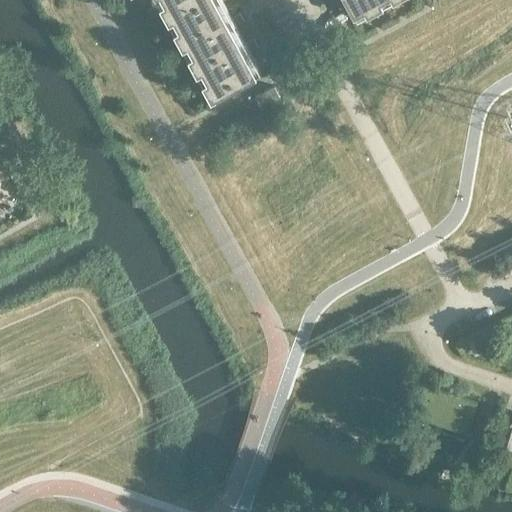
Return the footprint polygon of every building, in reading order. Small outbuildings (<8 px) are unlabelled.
[(165,0),(217,93),(261,69),(251,51),(258,46),(253,37),(246,41),(237,24),(244,20),(239,12),(232,15),(223,0),(165,0)] [(346,0),(353,12),(375,0),(346,0)] [(274,85),(254,95),(261,108),(281,97),(274,85)] [(471,340),(478,353),(486,349),(479,335),(471,340)] [(467,431),(478,400),(424,382),(413,413),(467,431)]
